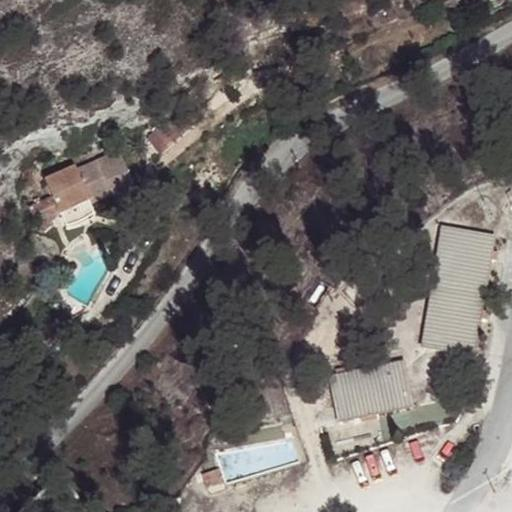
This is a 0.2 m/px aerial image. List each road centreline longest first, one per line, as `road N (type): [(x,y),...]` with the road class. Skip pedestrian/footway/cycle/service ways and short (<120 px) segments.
road 1 (residential): [(511,35),(265,156),(127,368),(0,489)]
road 2 (residential): [(456,511),(483,481),(511,389)]
